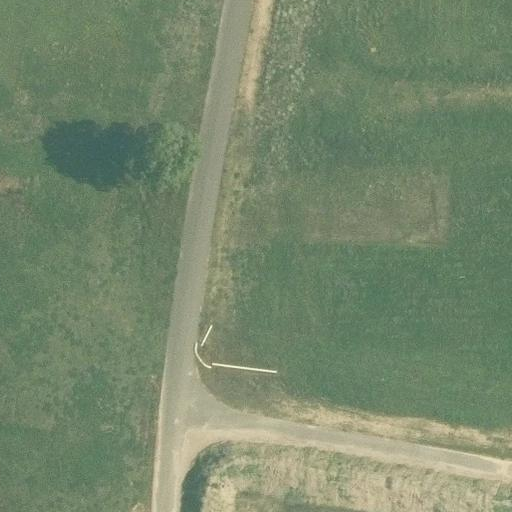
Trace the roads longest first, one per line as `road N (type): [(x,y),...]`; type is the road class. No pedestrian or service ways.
road 1 (unclassified): [(172,412),(238,0)]
road 2 (unclassified): [(172,412),(511,473)]
